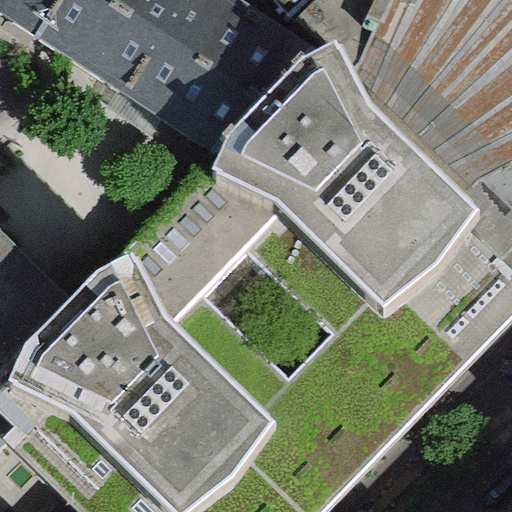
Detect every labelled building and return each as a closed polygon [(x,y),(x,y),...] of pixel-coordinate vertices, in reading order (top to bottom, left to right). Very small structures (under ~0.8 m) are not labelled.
[(0,0),(0,24),(43,40),(70,0),(0,0)] [(70,0),(43,40),(88,70),(217,156),(303,71),(311,62),(215,0),(70,0)] [(511,0),(299,0),(288,13),(326,52),(345,69),(371,121),(478,226),(472,235),(511,273),(511,0)] [(217,156),(217,163),(212,190),(279,223),(386,326),(439,280),(472,235),(478,226),(371,121),(345,69),(326,52),(311,79),(303,71),(217,156)] [(139,273),(174,335),(209,299),(252,254),(279,223),(212,190),(217,163),(100,284),(129,271),(139,273)] [(386,326),(279,223),(252,254),(341,339),(297,383),(209,299),(174,335),(279,436),(238,491),(210,511),(158,511),(74,430),(9,400),(27,361),(0,387),(0,416),(16,432),(6,443),(76,511),(331,511),(454,386),(486,353),(503,337),(511,326),(511,273),(472,235),(439,280),(386,326)] [(0,372),(7,380),(27,361),(72,313),(0,246),(0,372)] [(129,271),(100,284),(72,313),(27,361),(9,400),(74,430),(158,511),(210,511),(238,491),(279,436),(174,335),(139,273),(129,271)] [(0,449),(6,443),(16,432),(0,416),(0,449)]
